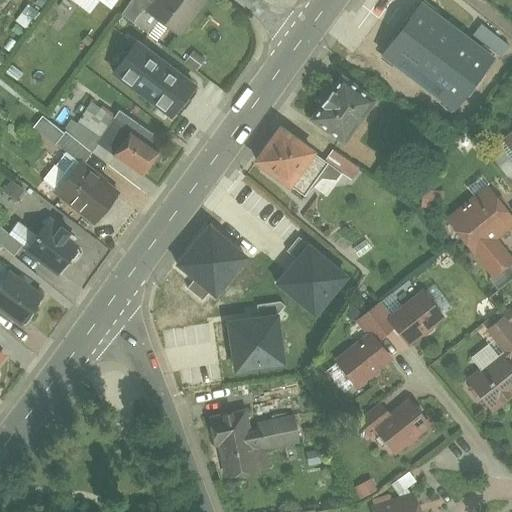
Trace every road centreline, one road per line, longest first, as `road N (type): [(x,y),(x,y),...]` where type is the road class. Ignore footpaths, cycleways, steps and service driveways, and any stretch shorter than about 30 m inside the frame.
road 1 (secondary): [(304,37),(107,307)]
road 2 (residential): [(191,511),(137,342),(107,307)]
road 3 (secondary): [(107,307),(0,454)]
